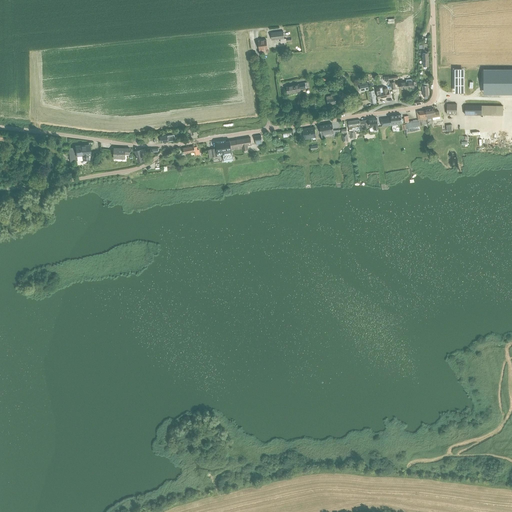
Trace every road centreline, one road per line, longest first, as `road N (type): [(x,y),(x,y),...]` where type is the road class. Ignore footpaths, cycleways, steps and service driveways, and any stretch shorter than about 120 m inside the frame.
road 1 (unclassified): [(172,145),(426,105),(435,92),(432,0)]
road 2 (unclassified): [(0,188),(124,171),(172,145)]
road 3 (unclassified): [(0,127),(172,145)]
